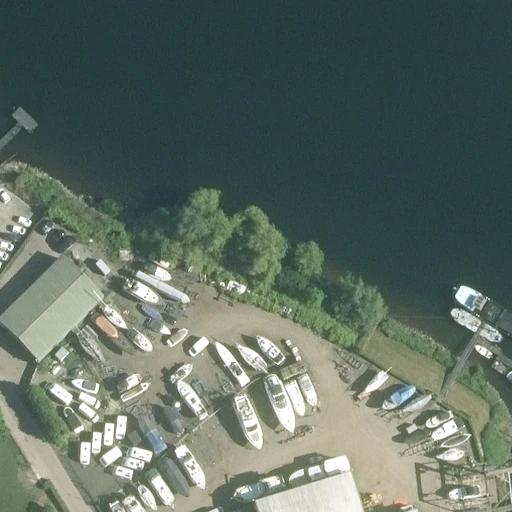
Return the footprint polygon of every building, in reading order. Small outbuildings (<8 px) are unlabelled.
[(61,259),(0,319),(0,327),(37,365),(102,301),(61,259)] [(322,476),(350,467),(345,453),(318,462),(322,476)] [(103,490),(132,476),(127,466),(98,480),(103,490)] [(359,511),(350,480),(301,495),(305,511),(359,511)] [(305,511),(301,495),(252,510),(252,511),(305,511)]
